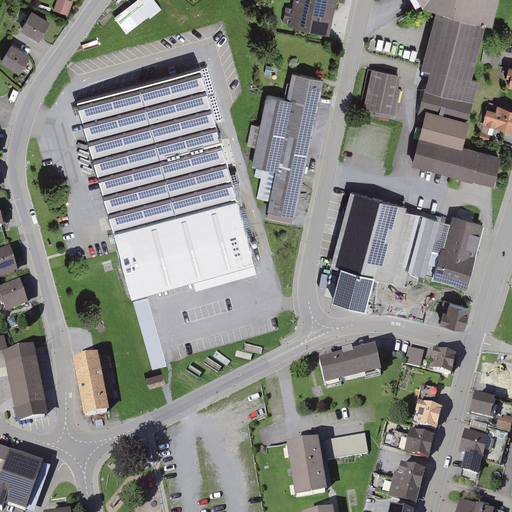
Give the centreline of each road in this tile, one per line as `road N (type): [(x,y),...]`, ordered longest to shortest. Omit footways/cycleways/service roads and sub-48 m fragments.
road 1 (residential): [(75,454),(59,344),(21,199),(18,138),(100,0)]
road 2 (residential): [(364,0),(308,259),(308,304),(319,335)]
road 3 (residential): [(75,454),(319,335)]
road 4 (secondary): [(474,342),(430,511)]
road 5 (residential): [(319,335),(370,323),(474,342)]
road 6 (secondary): [(511,215),(474,342)]
